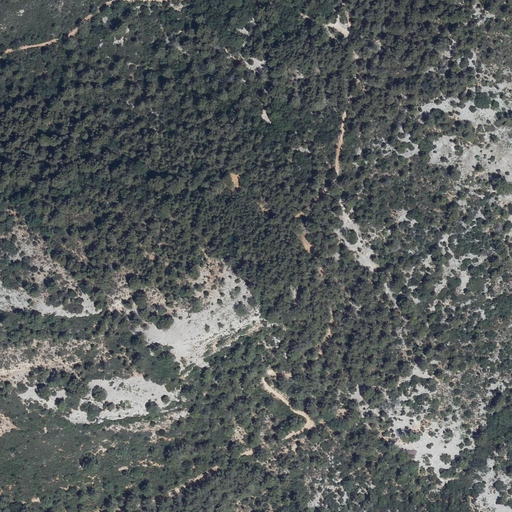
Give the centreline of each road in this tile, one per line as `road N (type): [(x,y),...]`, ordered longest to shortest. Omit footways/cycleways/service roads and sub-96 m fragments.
road 1 (track): [(84,511),(155,498),(317,426),(262,382),(317,357),(330,318),(302,241),(336,177),(355,41),(338,25),(263,0)]
road 2 (track): [(123,0),(53,43),(0,58)]
